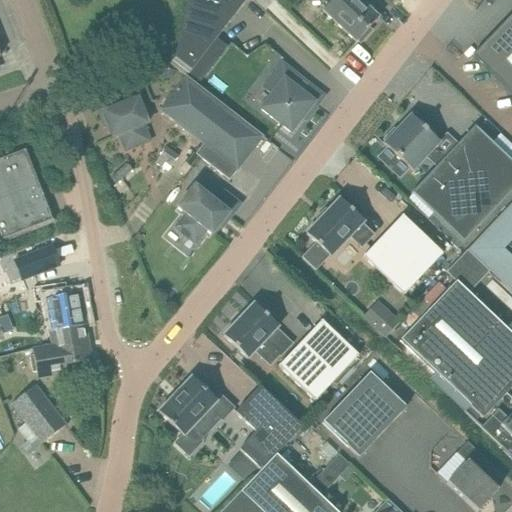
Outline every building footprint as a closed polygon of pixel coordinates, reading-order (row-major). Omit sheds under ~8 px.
[(188,0),(175,58),(191,71),(246,2),(243,0),(188,0)] [(360,43),(371,31),(369,29),(378,19),(361,3),(363,0),(332,0),(333,0),(322,12),(356,43),(358,41),(360,43)] [(511,12),(471,55),(511,94),(511,12)] [(260,109),(290,133),(314,103),(296,89),(303,79),(282,62),(268,80),(277,87),(260,109)] [(230,111),(186,77),(159,111),(203,145),(230,111)] [(139,101),(102,112),(112,138),(119,135),(125,151),(150,142),(144,126),(148,124),(139,101)] [(230,111),(203,145),(195,154),(229,181),(263,137),(230,111)] [(386,142),(384,145),(412,172),(426,157),(437,167),(444,159),(433,149),(439,143),(431,135),(433,132),(422,121),(419,124),(411,116),(396,132),(394,130),(384,140),(386,142)] [(437,167),(411,193),(464,243),(511,191),(511,162),(475,127),(437,167)] [(26,148),(0,158),(0,238),(1,242),(54,221),(26,148)] [(228,214),(194,187),(177,208),(185,215),(175,228),(195,244),(206,231),(211,235),(228,214)] [(363,223),(339,200),(327,212),(325,210),(317,219),(319,221),(306,234),(316,244),(302,258),(315,270),(329,256),(330,258),(350,237),(361,247),(373,235),(362,225),(363,223)] [(402,216),(362,258),(363,259),(364,259),(403,296),(442,255),(403,217),(402,216)] [(50,247),(15,260),(23,281),(59,267),(50,247)] [(470,407),(482,419),(511,387),(511,335),(456,282),(400,341),(435,374),(470,407)] [(49,332),(52,344),(66,342),(64,330),(85,326),(79,294),(48,300),(53,331),(49,332)] [(377,301),(361,315),(383,338),(398,323),(377,301)] [(265,342),(280,356),(292,344),(276,329),(278,327),(270,320),(272,318),(264,310),(261,312),(253,304),(223,336),(248,359),(265,342)] [(322,321),(278,367),(279,368),(314,402),(358,356),(322,322),(323,322),(322,321)] [(67,374),(66,366),(91,361),(85,326),(64,330),(66,342),(52,344),(52,346),(33,349),(35,358),(31,359),(33,372),(38,371),(39,379),(67,374)] [(359,458),(406,408),(370,373),(322,423),(359,458)] [(435,374),(430,379),(465,413),(470,407),(435,374)] [(222,420),(233,409),(220,396),(216,401),(191,378),(158,413),(183,436),(175,444),(188,456),(201,442),(189,431),(210,409),(222,420)] [(11,404),(41,444),(42,444),(66,426),(35,386),(11,404)] [(261,471),(276,455),(302,428),(260,388),(235,414),(256,433),(239,451),(261,471)] [(481,428),(502,448),(502,447),(502,446),(510,437),(511,438),(511,414),(508,419),(498,410),(481,428)] [(326,443),(319,450),(329,459),(336,452),(326,443)] [(487,464),(488,463),(467,443),(457,454),(466,463),(446,484),(476,511),(477,511),(497,491),(477,472),(486,463),(487,464)] [(312,483),(324,493),(350,464),(338,454),(312,483)] [(335,511),(276,455),(261,471),(240,493),(260,511),(335,511)] [(260,511),(240,493),(222,511),(260,511)] [(400,511),(387,500),(375,511),(400,511)]
